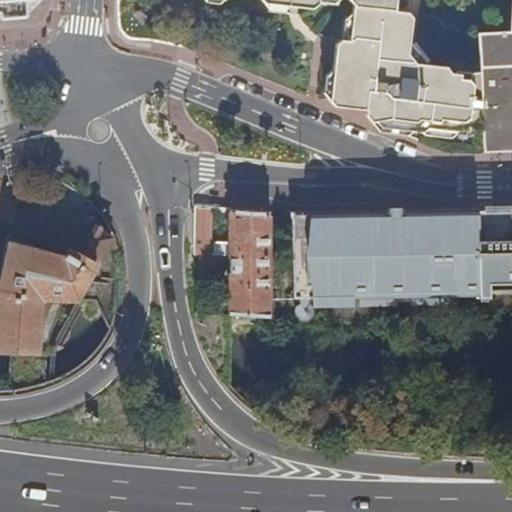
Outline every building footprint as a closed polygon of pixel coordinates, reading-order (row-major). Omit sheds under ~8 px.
[(0,0),(0,12),(26,10),(24,0),(0,0)] [(315,3),(315,0),(260,0),(263,3),(310,8),(315,3)] [(365,114),(370,121),(386,123),(386,127),(420,131),(427,127),(482,135),(480,72),(459,73),(452,72),(447,67),(416,63),(408,54),(412,18),(408,12),(395,11),(396,0),(345,0),(351,8),(348,43),(338,42),(335,45),(330,98),(334,105),(364,109),(365,114)] [(511,0),(510,36),(478,37),(480,72),(511,71),(511,0)] [(482,135),(482,156),(511,155),(511,71),(480,72),(482,135)] [(83,200),(73,193),(73,195),(68,201),(78,208),(82,202),(82,201),(83,200)] [(209,256),(209,210),(203,209),(196,207),(197,255),(200,256),(209,256)] [(268,298),(270,214),(252,213),(230,211),(230,314),(268,317),(268,298)] [(368,215),(369,300),(379,299),(480,297),(489,297),(489,285),(511,285),(511,211),(422,213),(368,215)] [(369,300),(368,215),(328,215),(291,216),(291,222),(293,222),(293,223),(290,223),(290,248),(293,248),(293,250),(293,298),(293,301),(369,300)] [(0,279),(0,293),(41,303),(77,304),(112,241),(82,225),(64,259),(8,244),(6,255),(3,268),(0,278),(0,279)] [(217,257),(209,256),(200,256),(198,286),(214,287),(217,257)] [(40,350),(40,341),(41,303),(0,293),(0,342),(11,343),(11,348),(15,348),(16,344),(29,345),(29,349),(40,350)]
